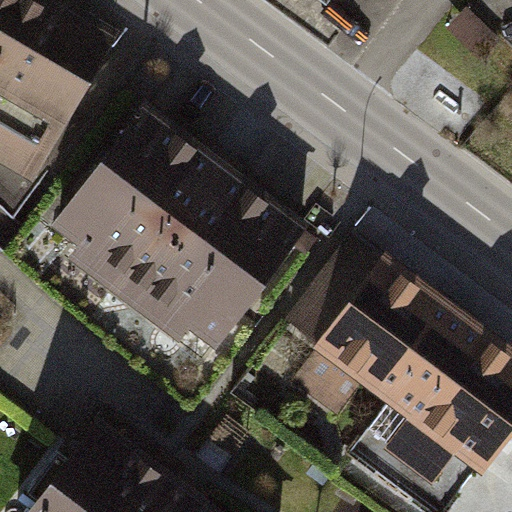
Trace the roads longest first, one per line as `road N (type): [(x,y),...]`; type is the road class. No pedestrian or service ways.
road 1 (primary): [(511,238),(200,0)]
road 2 (unknown): [(0,300),(131,464)]
